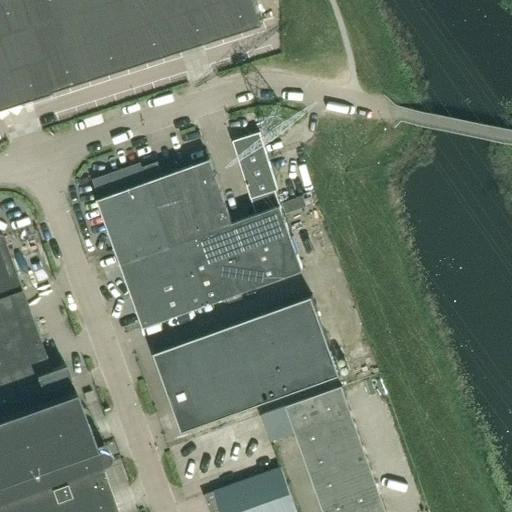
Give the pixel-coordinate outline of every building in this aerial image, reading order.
[(0,0),(0,105),(263,22),(255,0),(0,0)] [(278,189),(258,132),(232,141),(252,198),(275,190),(278,189)] [(233,222),(210,158),(163,175),(158,160),(97,182),(102,197),(98,198),(110,230),(121,261),(158,248),(195,235),(201,233),(233,222)] [(302,172),(282,175),(286,200),(306,197),(302,172)] [(303,270),(275,190),(252,198),(257,213),(233,222),(201,233),(207,249),(191,255),(207,303),(303,270)] [(207,303),(191,255),(207,249),(201,233),(195,235),(158,248),(121,261),(144,326),(207,303)] [(0,297),(20,290),(1,236),(0,235),(0,297)] [(0,350),(37,337),(20,291),(0,297),(0,350)] [(340,373),(313,295),(154,351),(182,429),(340,373)] [(0,403),(69,379),(63,363),(48,369),(37,337),(0,350),(0,403)] [(271,441),(295,433),(323,511),(386,511),(342,386),(262,415),(271,441)] [(0,511),(118,511),(101,463),(104,461),(107,459),(109,457),(109,453),(108,450),(105,448),(102,447),(99,447),(95,449),(74,389),(0,415),(0,511)] [(296,511),(281,467),(204,494),(204,495),(205,495),(211,511),(296,511)]
